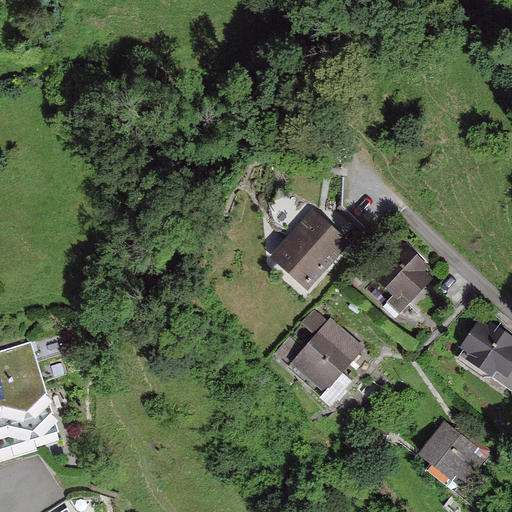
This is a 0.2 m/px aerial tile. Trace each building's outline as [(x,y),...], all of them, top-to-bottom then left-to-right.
[(264,255),(296,288),(341,245),(309,212),(264,255)] [(397,244),(362,280),(389,305),(424,270),(397,244)] [(278,358),(305,391),(357,348),(330,315),(278,358)] [(511,350),(470,318),(448,346),(499,384),(511,367),(511,350)] [(30,344),(0,352),(0,456),(57,441),(30,344)] [(438,422),(411,452),(444,481),(471,451),(438,422)]
